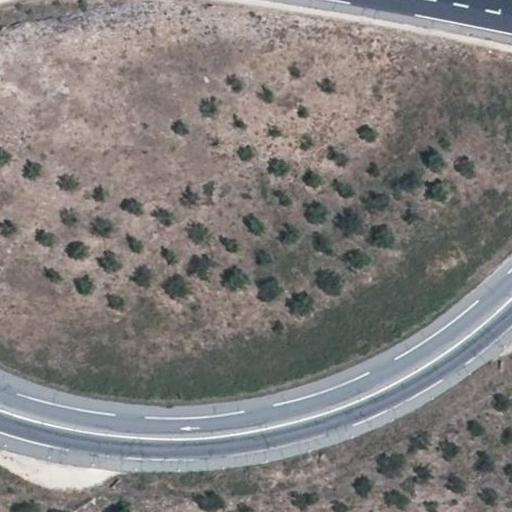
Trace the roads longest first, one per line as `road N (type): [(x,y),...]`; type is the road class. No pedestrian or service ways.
road 1 (trunk): [(511,282),(416,359),(320,405),(268,418),(144,428),(0,400)]
road 2 (motorway): [(0,424),(71,444),(222,451),(336,425),(443,370),(511,318)]
road 3 (trunk): [(386,0),(511,24)]
